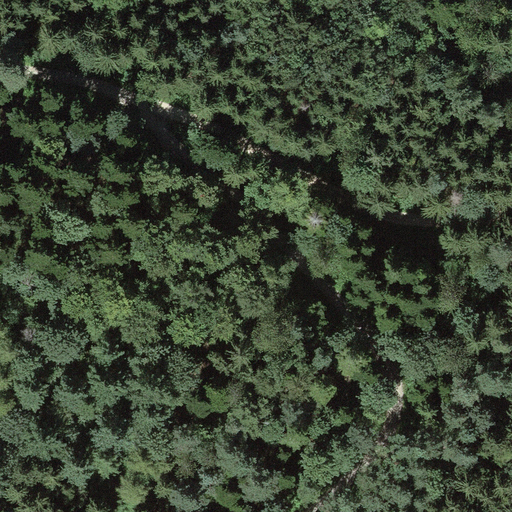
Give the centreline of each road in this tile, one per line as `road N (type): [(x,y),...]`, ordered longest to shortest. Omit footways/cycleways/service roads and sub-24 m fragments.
road 1 (track): [(0,68),(109,97),(252,217),(369,349),(391,383),(391,422),(363,477),(320,511)]
road 2 (track): [(511,217),(482,223),(357,209),(195,122),(109,97)]
road 3 (track): [(399,218),(511,286)]
